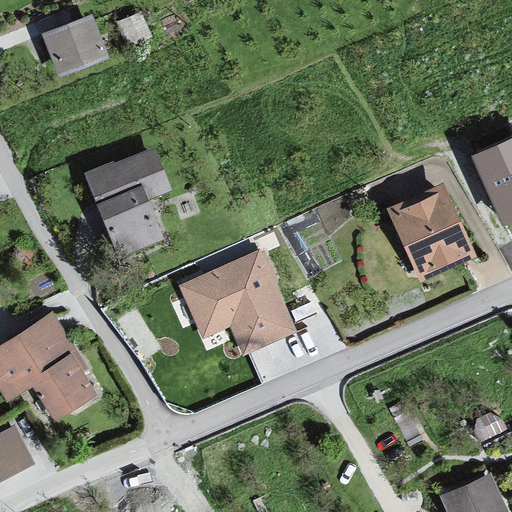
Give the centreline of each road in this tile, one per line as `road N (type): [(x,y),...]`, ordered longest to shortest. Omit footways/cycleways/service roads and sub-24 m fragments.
road 1 (residential): [(511,289),(168,436)]
road 2 (residential): [(0,156),(168,436)]
road 3 (residential): [(168,436),(0,511)]
